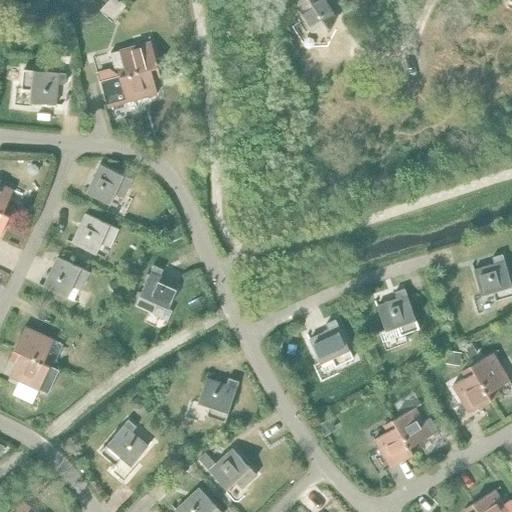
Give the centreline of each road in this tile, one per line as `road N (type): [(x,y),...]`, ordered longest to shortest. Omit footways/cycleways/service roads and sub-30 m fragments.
road 1 (residential): [(71,146),(154,160),(182,190),(246,338)]
road 2 (residential): [(246,338),(347,289),(427,262)]
road 3 (residential): [(0,311),(71,146)]
road 4 (residential): [(378,511),(511,431)]
road 5 (residential): [(246,338),(322,470)]
road 6 (residential): [(93,511),(45,452),(0,422)]
road 7 (track): [(430,0),(426,24),(401,52),(382,59),(355,22)]
